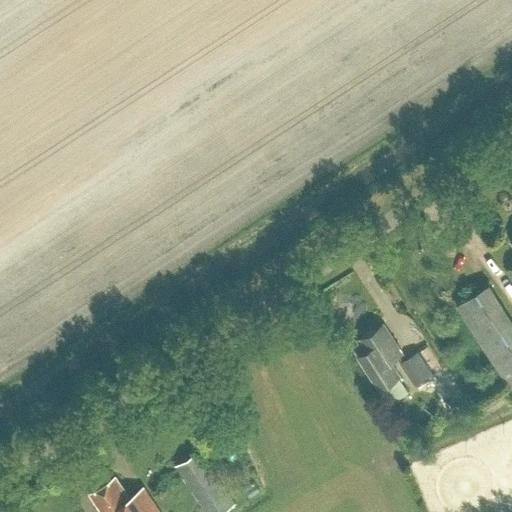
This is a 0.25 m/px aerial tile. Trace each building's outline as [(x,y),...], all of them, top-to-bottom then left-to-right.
[(457,304),(511,389),(511,317),(490,283),(457,304)] [(380,389),(402,375),(392,359),(404,351),(385,321),(360,336),(368,349),(358,355),(380,389)] [(445,375),(427,346),(404,361),(421,390),(445,375)] [(202,511),(220,511),(235,503),(202,450),(175,467),(202,511)] [(125,495),(113,475),(87,491),(98,509),(95,511),(157,511),(140,485),(125,495)]
